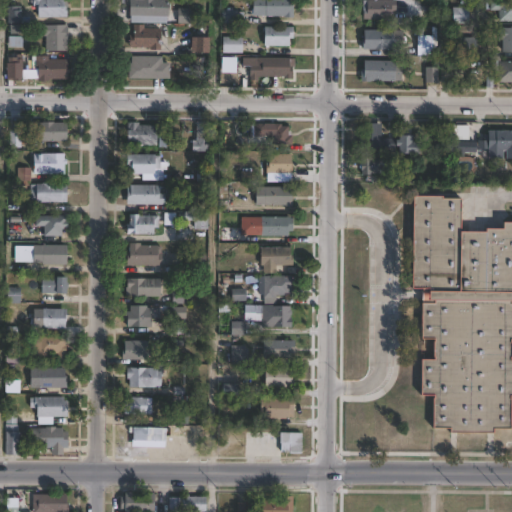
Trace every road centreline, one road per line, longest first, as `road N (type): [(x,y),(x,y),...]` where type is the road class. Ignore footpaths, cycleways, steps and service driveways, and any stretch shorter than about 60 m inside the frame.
road 1 (residential): [(96,511),(100,0)]
road 2 (tertiary): [(0,468),(511,471)]
road 3 (residential): [(326,470),(327,101)]
road 4 (residential): [(327,101),(0,99)]
road 5 (residential): [(327,101),(511,102)]
